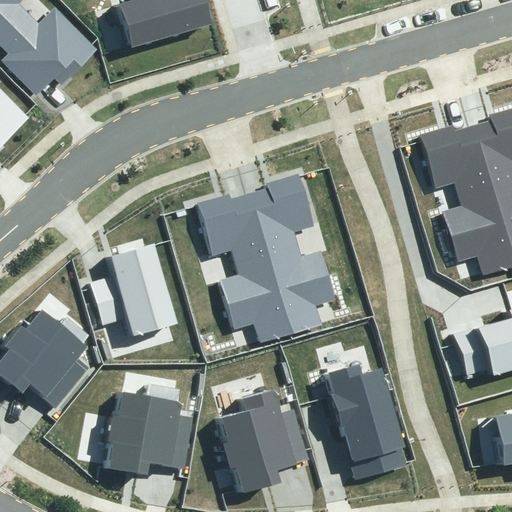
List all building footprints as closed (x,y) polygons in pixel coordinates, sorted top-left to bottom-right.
[(0,56),(0,60),(33,92),(53,71),(59,77),(91,43),(50,5),(37,18),(18,0),(0,0),(0,44),(6,50),(0,56)] [(106,0),(122,56),(207,33),(197,0),(106,0)] [(0,136),(24,111),(0,89),(0,136)] [(511,107),(491,114),(493,121),(476,126),(511,247),(511,107)] [(445,211),(459,260),(478,255),(484,275),(511,267),(511,247),(476,126),(457,131),(455,125),(421,135),(437,190),(454,185),(461,207),(445,211)] [(250,318),(255,343),(321,327),(316,303),(335,298),(324,249),(297,256),(290,228),(310,224),(297,171),(194,196),(207,250),(235,243),(242,274),(222,279),(232,322),(250,318)] [(90,281),(101,319),(123,313),(129,332),(172,319),(150,242),(105,255),(111,274),(90,281)] [(5,348),(0,353),(0,374),(11,383),(18,374),(55,404),(88,363),(71,350),(85,332),(64,315),(58,322),(38,306),(21,327),(17,324),(0,344),(5,348)] [(511,320),(458,332),(468,376),(511,365),(511,308),(510,309),(511,315),(511,320)] [(320,378),(314,380),(330,442),(340,439),(353,488),(407,474),(377,359),(357,365),(355,357),(317,367),(320,378)] [(110,437),(105,466),(131,471),(133,457),(180,465),(189,412),(173,409),(177,388),(146,383),(145,393),(118,389),(114,412),(109,412),(105,436),(110,437)] [(216,437),(223,463),(230,461),(237,484),(257,479),(254,466),(304,452),(291,407),(275,412),(267,385),(237,394),(241,407),(215,414),(221,435),(216,437)] [(40,511),(0,399),(0,511),(40,511)] [(511,413),(497,416),(503,465),(511,463),(511,413)]
